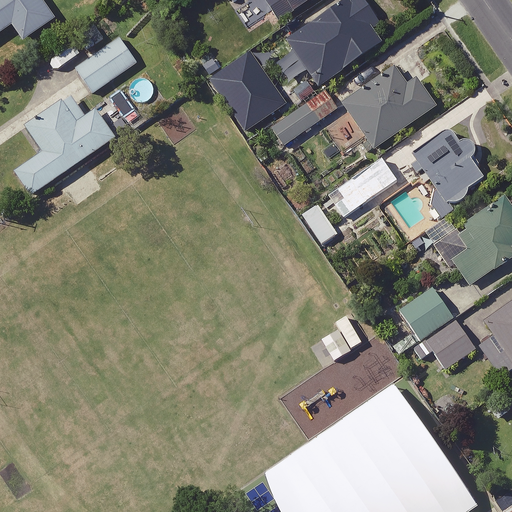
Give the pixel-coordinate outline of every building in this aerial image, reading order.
[(0,0),(0,35),(14,26),(25,42),(55,21),(40,0),(0,0)] [(314,0),(229,0),(231,2),(233,0),(265,0),(280,22),(314,0)] [(380,25),(363,0),(352,0),(296,38),(313,64),(326,84),(383,46),(372,30),(380,25)] [(139,64),(122,40),(77,71),(95,95),(139,64)] [(80,60),(72,49),(50,65),(58,76),(80,60)] [(346,108),(365,135),(376,151),(436,110),(417,83),(407,90),(395,74),(346,108)] [(90,118),(75,97),(28,129),(45,155),(17,174),(33,198),(119,139),(99,111),(90,118)] [(318,125),(306,108),(274,130),(286,147),(318,125)] [(448,135),(447,135),(409,164),(418,177),(424,173),(437,195),(425,203),(441,224),(456,213),(453,208),(455,208),(457,208),(459,208),(460,208),(462,207),(464,206),(465,205),(467,204),(468,202),(469,201),(469,199),(470,197),(470,195),(470,193),(469,191),(486,181),(478,172),(480,169),(481,167),(481,164),(481,161),(481,158),(480,155),(479,152),(477,149),(475,147),(473,145),(470,144),(467,143),(464,142),(461,142),(458,142),(458,141),(458,140),(457,139),(457,138),(456,137),(456,136),(455,136),(454,135),(453,135),(452,135),(451,135),(450,135),(449,135),(448,135)] [(397,183),(382,161),(330,198),(345,219),(397,183)] [(511,205),(507,199),(463,229),(468,236),(463,240),(471,253),(454,265),(470,289),(511,260),(511,254),(510,251),(511,249),(511,205)] [(337,237),(318,207),(303,217),(322,246),(337,237)] [(332,266),(317,244),(304,253),(320,275),(332,266)] [(452,320),(432,292),(402,313),(422,342),(452,320)] [(511,373),(511,307),(486,324),(496,340),(482,349),(501,380),(511,373)] [(475,351),(457,326),(429,346),(447,371),(475,351)] [(352,353),(339,332),(312,348),(325,369),(352,353)] [(484,385),(472,369),(456,381),(468,396),(484,385)]
